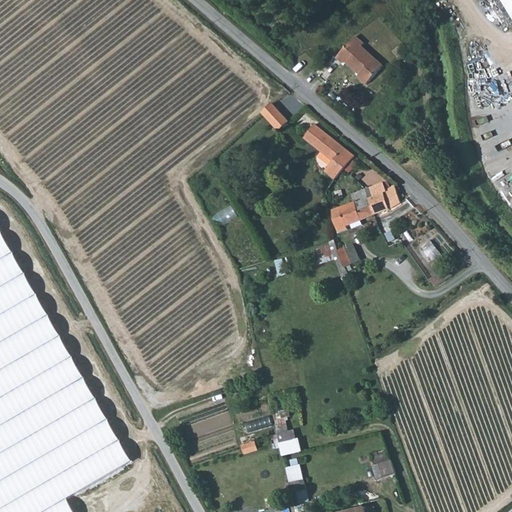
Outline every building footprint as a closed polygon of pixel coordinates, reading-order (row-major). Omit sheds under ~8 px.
[(511,0),(497,0),(511,24),(511,0)] [(357,33),(336,56),(345,64),(347,62),(360,74),(358,76),(367,84),(385,65),(363,45),(365,42),(357,33)] [(289,120),(272,102),(262,111),(280,131),(289,120)] [(337,182),(351,163),(355,158),(356,156),(317,126),(305,140),(329,159),(324,167),(330,171),(327,174),(337,182)] [(511,161),(495,174),(510,195),(511,193),(511,161)] [(373,197),(368,200),(375,217),(378,216),(391,211),(403,204),(396,187),(387,190),(385,184),(371,189),(373,197)] [(368,200),(373,197),(371,189),(367,191),(354,196),(356,203),(334,212),(338,231),(351,226),(353,231),(362,228),(360,222),(375,217),(368,200)] [(222,228),(241,217),(234,205),(215,216),(222,228)] [(374,241),(384,237),(380,229),(371,233),(374,241)] [(0,511),(74,511),(68,501),(133,462),(0,230),(0,511)] [(361,262),(354,247),(339,254),(347,268),(361,262)] [(273,417),(249,421),(250,431),(275,427),(273,417)] [(294,433),(282,436),(284,447),(297,444),(294,433)] [(248,455),(262,451),(260,443),(246,447),(248,455)] [(374,475),(392,470),(387,457),(370,461),(374,475)] [(298,503),(311,501),(303,458),(290,460),(298,503)]
